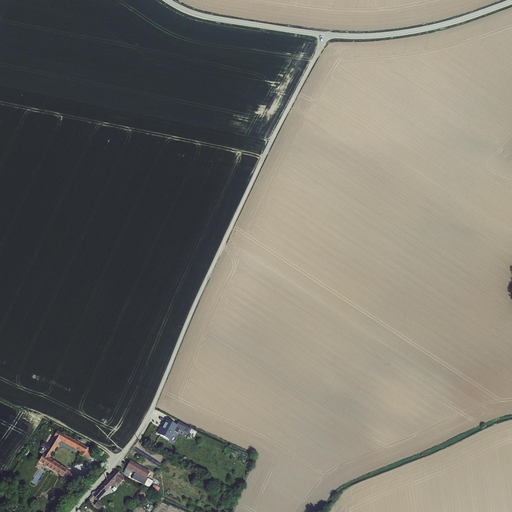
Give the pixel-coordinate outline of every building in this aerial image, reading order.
[(165,419),(157,434),(174,443),(180,432),(188,436),(192,427),(178,420),(176,424),(165,419)] [(75,472),(50,458),(60,440),(80,451),(78,454),(88,460),(94,451),(57,429),(53,436),(51,435),(47,442),(44,441),(41,445),(43,446),(40,452),(42,453),(38,462),(70,480),(75,472)] [(147,477),(150,470),(129,460),(123,474),(150,486),(153,480),(147,477)] [(92,494),(98,500),(112,485),(113,486),(117,483),(119,484),(125,477),(117,469),(92,494)] [(154,484),(151,488),(158,492),(160,487),(154,484)] [(98,500),(94,505),(99,510),(103,505),(98,500)]
